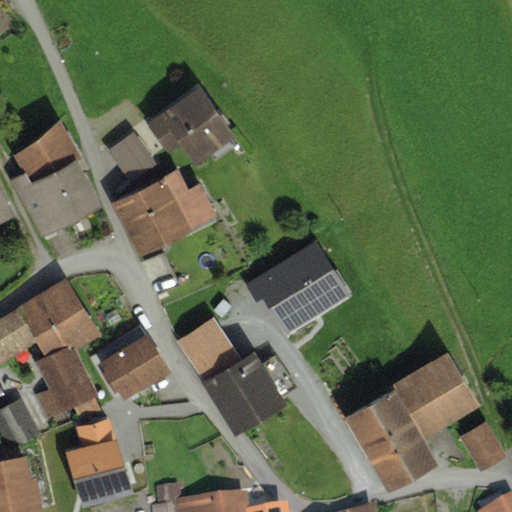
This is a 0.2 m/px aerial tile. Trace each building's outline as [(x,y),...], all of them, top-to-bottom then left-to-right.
[(199,86),(147,122),(168,152),(180,143),(195,163),(234,136),(199,86)] [(17,189),(42,236),(100,205),(76,160),(81,157),(59,120),(13,155),(23,173),(12,179),(17,189)] [(134,130),(107,149),(129,181),(156,162),(134,130)] [(179,168),(113,203),(140,255),(216,216),(199,183),(189,188),(179,168)] [(0,214),(9,210),(0,190),(0,214)] [(315,243),(249,284),(257,296),(263,292),(286,329),(346,292),(315,243)] [(70,279),(18,307),(42,351),(94,324),(70,279)] [(222,320),(187,344),(252,438),(309,399),(270,343),(248,358),(222,320)] [(146,328),(95,357),(116,393),(167,364),(146,328)] [(86,343),(47,360),(57,382),(47,390),(56,412),(106,392),(86,343)] [(480,347),(416,382),(441,428),(506,392),(480,347)] [(22,389),(0,399),(0,414),(11,435),(39,421),(22,389)] [(405,393),(370,411),(406,482),(441,465),(405,393)] [(86,438),(64,444),(80,502),(146,484),(128,417),(83,429),(86,438)] [(483,422),(459,436),(480,471),(504,457),(483,422)] [(49,442),(0,450),(0,502),(1,511),(13,511),(60,504),(49,442)] [(244,494),(245,511),(266,511),(265,492),(244,494)] [(245,511),(244,494),(171,502),(172,511),(245,511)] [(511,511),(511,503),(507,494),(479,508),(481,511),(511,511)]
